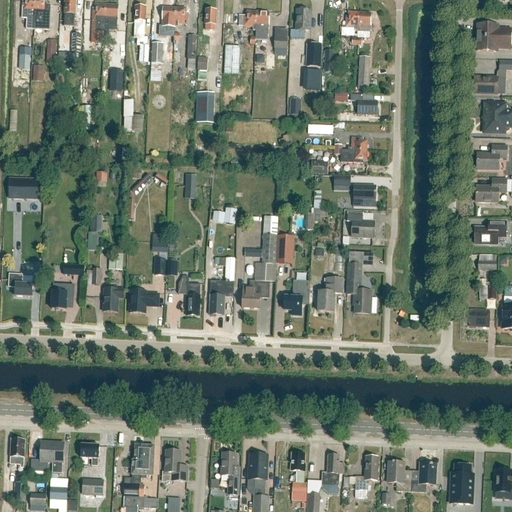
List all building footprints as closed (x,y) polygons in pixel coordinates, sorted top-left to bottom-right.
[(27,19),(27,30),(34,30),(35,0),(25,0),(25,2),(23,1),(22,19),(27,19)] [(45,3),(45,0),(35,0),(34,30),(50,31),(50,20),(51,5),(47,5),(47,3),(45,3)] [(75,15),(75,0),(68,0),(65,0),(65,14),(64,27),(74,27),(75,15)] [(92,30),(92,43),(104,44),(104,38),(104,33),(104,31),(105,24),(106,6),(96,5),(96,9),(93,9),(93,20),(92,30)] [(104,38),(111,38),(112,31),(117,31),(118,6),(115,6),(106,6),(105,24),(104,31),(104,33),(104,38)] [(145,22),(146,7),(136,7),(135,22),(134,38),(145,38),(145,22)] [(160,23),(159,33),(175,34),(175,28),(176,9),(163,9),(162,23),(160,23)] [(176,9),(175,28),(178,28),(178,24),(187,25),(188,13),(186,13),(186,10),(176,9)] [(219,31),(219,26),(215,25),(216,11),(206,11),(206,25),(206,31),(215,31),(219,31)] [(310,31),(311,11),(297,11),(296,31),(310,31)] [(253,31),(256,31),(257,13),(247,12),(247,16),(238,16),(238,27),(244,27),(253,28),(253,31)] [(257,13),(256,31),(255,40),(268,41),(268,32),(269,32),(269,13),(257,13)] [(358,32),(359,14),(349,13),(348,17),(346,17),(346,28),(355,29),(355,32),(358,32)] [(359,14),(358,32),(358,33),(370,33),(371,14),(359,13),(359,14)] [(477,38),(510,40),(511,30),(494,29),(494,26),(477,25),(477,38)] [(72,34),(71,62),(80,62),(80,35),(72,34)] [(194,60),(195,36),(188,36),(186,60),(194,60)] [(287,49),(287,38),(274,38),(273,49),(287,49)] [(510,50),(510,40),(477,38),(476,51),(493,52),(494,49),(510,50)] [(162,64),(163,44),(151,43),(150,64),(162,64)] [(320,68),(321,45),(306,44),(305,67),(320,68)] [(147,63),(148,46),(140,45),(139,63),(147,63)] [(238,75),(240,47),(225,46),(223,74),(238,75)] [(48,47),(47,65),(55,66),(56,47),(48,47)] [(333,73),(334,51),(326,50),(324,72),(333,73)] [(20,56),(19,70),(22,70),(30,71),(30,57),(20,56)] [(368,90),(370,57),(359,57),(357,89),(368,90)] [(199,58),(198,70),(207,71),(207,59),(199,58)] [(475,78),(475,94),(504,95),(505,71),(511,71),(511,62),(499,62),(499,71),(497,74),(497,78),(475,78)] [(303,91),(318,91),(318,71),(303,71),(303,91)] [(34,72),(34,82),(43,83),(44,73),(34,72)] [(111,72),(110,92),(122,92),(123,72),(111,72)] [(197,94),(196,124),(214,124),(215,94),(197,94)] [(378,116),(378,102),(363,102),(363,96),(351,96),(350,102),(358,102),(358,116),(378,116)] [(301,100),(292,100),(291,115),(301,115),(301,100)] [(122,132),(140,132),(140,116),(130,116),(130,101),(122,101),(122,132)] [(482,119),(511,119),(511,111),(510,112),(510,110),(509,108),(508,107),(507,107),(505,107),(505,105),(485,105),(485,116),(482,119)] [(81,130),(93,130),(93,107),(81,107),(81,130)] [(337,120),(347,120),(347,112),(337,112),(337,120)] [(511,127),(511,119),(482,119),(485,122),(484,133),(504,133),(504,132),(506,132),(507,132),(509,131),(509,129),(509,128),(511,127)] [(332,135),(332,127),(308,126),(308,134),(332,135)] [(287,135),(283,137),(287,147),(291,145),(287,135)] [(348,151),(367,152),(367,142),(363,142),(363,139),(352,139),(352,148),(348,148),(348,151)] [(507,159),(507,147),(492,147),(492,155),(477,155),(477,171),(499,171),(499,159),(507,159)] [(367,152),(348,151),(342,151),(335,151),(335,156),(342,156),(341,164),(363,164),(363,161),(367,161),(367,152)] [(327,175),(328,162),(311,161),(311,174),(327,175)] [(148,175),(132,192),(136,196),(152,179),(148,175)] [(185,192),(195,192),(196,176),(186,176),(185,192)] [(350,187),(350,177),(333,176),(333,187),(350,187)] [(10,180),(9,200),(39,200),(39,180),(10,180)] [(506,193),(507,181),(492,181),(492,188),(476,188),(476,203),(498,204),(498,193),(506,193)] [(375,208),(375,201),(376,187),(354,186),(354,207),(375,208)] [(223,209),(223,213),(211,212),(211,223),(234,224),(235,209),(223,209)] [(374,239),(375,223),(363,222),(363,214),(348,214),(348,222),(353,223),(352,238),(374,239)] [(101,234),(102,217),(91,216),(90,233),(101,234)] [(275,265),(278,218),(264,217),(261,265),(275,265)] [(506,238),(506,223),(489,223),(489,230),(475,229),(475,245),(497,245),(498,238),(506,238)] [(28,233),(28,243),(39,243),(40,234),(28,233)] [(279,238),(278,264),(292,265),(293,238),(279,238)] [(96,254),(97,240),(89,239),(88,253),(96,254)] [(159,253),(168,254),(168,245),(159,245),(159,253)] [(234,283),(235,259),(219,259),(219,267),(225,267),(225,283),(211,283),(210,316),(224,316),(225,298),(233,299),(234,283)] [(164,277),(165,260),(154,260),(154,276),(164,277)] [(168,262),(168,277),(175,277),(176,262),(168,262)] [(496,271),(496,262),(478,262),(477,271),(496,271)] [(83,276),(83,266),(63,265),(62,275),(83,276)] [(354,302),(355,302),(355,315),(370,315),(371,292),(360,292),(361,266),(349,266),(348,295),(354,295),(354,302)] [(101,286),(101,270),(92,270),(91,286),(101,286)] [(32,298),(33,286),(22,285),(22,276),(10,275),(9,288),(16,288),(15,297),(32,298)] [(188,317),(199,317),(200,295),(200,286),(188,285),(189,279),(182,279),(179,285),(179,295),(187,295),(187,308),(188,308),(188,317)] [(343,295),(343,281),(327,280),(327,293),(319,293),(318,313),(334,313),(335,294),(343,295)] [(284,311),(293,312),(293,316),(301,317),(302,305),(309,306),(310,291),(309,291),(309,283),(294,282),(293,298),(285,298),(284,311)] [(269,299),(270,284),(250,283),(250,288),(244,287),(243,296),(242,309),(259,310),(260,299),(269,299)] [(73,297),(73,286),(62,286),(62,294),(53,293),(52,310),(66,311),(66,297),(73,297)] [(487,300),(495,300),(495,287),(487,287),(487,300)] [(105,290),(104,298),(103,300),(103,303),(104,304),(104,312),(117,313),(118,298),(123,299),(123,291),(105,290)] [(158,308),(159,295),(145,294),(145,292),(131,291),(129,313),(144,314),(145,307),(158,308)] [(511,306),(503,306),(502,330),(509,330),(511,332),(511,306)] [(488,328),(489,312),(471,311),(471,314),(467,314),(467,323),(471,323),(470,327),(488,328)] [(12,441),(11,465),(21,466),(20,468),(23,468),(25,442),(12,441)] [(51,456),(52,444),(42,444),(41,461),(32,461),(31,473),(48,474),(49,463),(53,463),(53,464),(54,463),(54,456),(51,456)] [(54,463),(53,464),(53,474),(62,474),(63,464),(64,445),(52,444),(51,456),(54,456),(54,463)] [(98,461),(99,447),(82,446),(81,460),(92,461),(92,466),(98,467),(98,461)] [(143,459),(144,447),(135,446),(135,461),(133,462),(132,476),(133,476),(132,485),(125,485),(124,497),(139,498),(140,486),(141,486),(142,480),(142,479),(141,479),(141,478),(142,461),(143,459)] [(142,479),(142,480),(147,480),(147,477),(153,477),(155,447),(144,447),(143,459),(142,461),(141,478),(141,479),(142,479)] [(187,483),(188,468),(181,468),(181,453),(166,452),(165,474),(173,474),(172,482),(187,483)] [(239,496),(239,480),(240,469),(236,469),(237,455),(223,454),(222,477),(229,477),(228,496),(239,496)] [(307,484),(304,484),(304,473),(305,473),(306,465),(304,465),(305,455),(292,455),(291,472),(297,473),(296,483),(293,483),(292,495),(306,495),(307,484)] [(266,490),(267,456),(251,456),(251,468),(249,468),(248,481),(255,481),(255,490),(266,490)] [(344,475),(345,465),(339,465),(340,457),(329,456),(328,474),(323,474),(322,486),(339,487),(340,475),(344,475)] [(377,483),(378,459),(366,459),(365,479),(356,479),(356,491),(368,492),(368,487),(371,488),(371,482),(377,483)] [(412,493),(412,482),(404,482),(405,464),(389,463),(388,484),(397,484),(396,492),(412,493)] [(412,482),(412,493),(426,494),(427,486),(435,486),(436,465),(421,464),(420,483),(412,482)] [(471,467),(455,466),(455,474),(451,474),(450,505),(472,506),(474,475),(470,475),(471,467)] [(496,471),(495,493),(503,494),(503,501),(511,501),(511,491),(511,483),(511,479),(511,472),(496,471)] [(23,483),(23,473),(16,473),(16,483),(14,483),(13,502),(24,503),(25,483),(23,483)] [(103,497),(103,481),(82,479),(82,496),(103,497)] [(52,488),(51,501),(67,502),(68,489),(52,488)] [(45,507),(46,495),(30,494),(30,506),(45,507)] [(318,511),(320,495),(309,494),(308,511),(318,511)] [(390,505),(390,494),(382,494),(381,504),(390,505)] [(268,511),(269,497),(253,496),(252,511),(268,511)] [(144,509),(144,498),(139,498),(124,497),(124,508),(139,509),(144,509)] [(148,498),(144,498),(144,509),(157,510),(158,500),(148,500),(148,498)] [(165,511),(177,511),(178,498),(165,498),(165,511)] [(69,501),(68,511),(76,511),(77,502),(69,501)]
